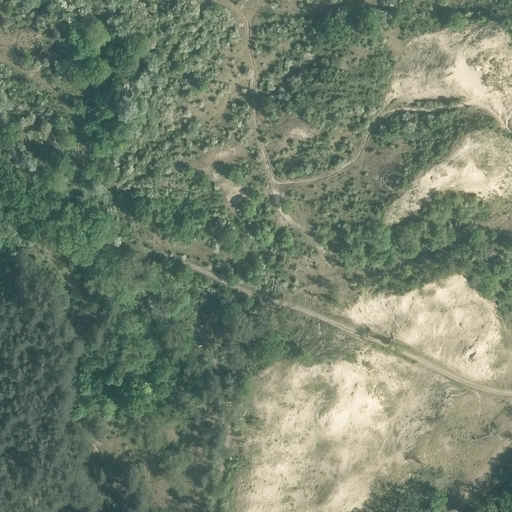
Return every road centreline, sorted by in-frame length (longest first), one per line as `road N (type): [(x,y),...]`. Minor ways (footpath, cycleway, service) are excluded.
road 1 (unknown): [(511,132),(472,103),(398,108),(379,115),(350,164),(316,180),(276,185),(258,140),(245,22),(235,5),(213,0)]
road 2 (track): [(109,246),(198,267),(511,394)]
